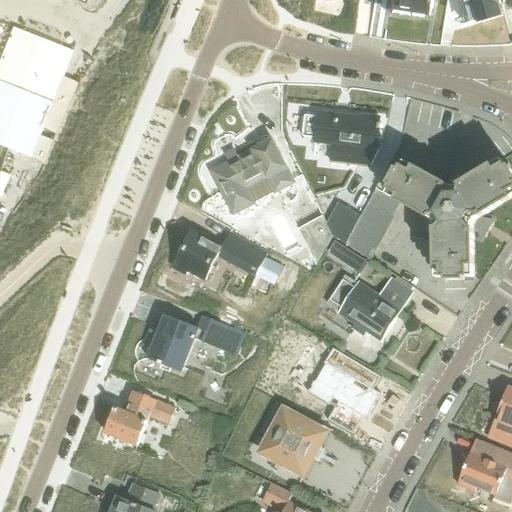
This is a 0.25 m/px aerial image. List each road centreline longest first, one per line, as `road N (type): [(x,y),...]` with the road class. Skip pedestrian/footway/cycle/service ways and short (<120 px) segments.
road 1 (tertiary): [(224,22),(25,511)]
road 2 (tertiary): [(379,511),(511,285)]
road 3 (tertiary): [(355,62),(224,22)]
